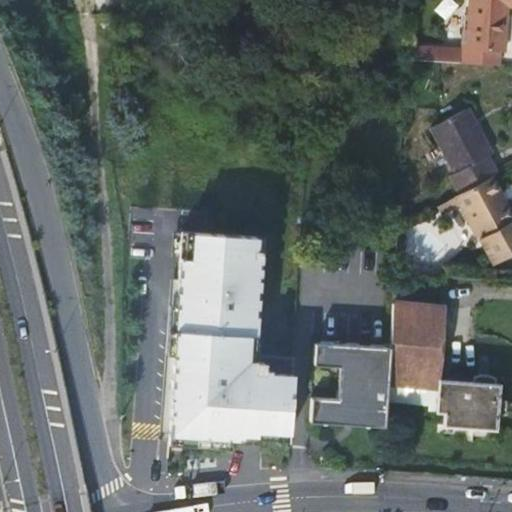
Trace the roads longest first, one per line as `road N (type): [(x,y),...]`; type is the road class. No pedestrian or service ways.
road 1 (secondary): [(110,511),(51,246),(0,73)]
road 2 (secondary): [(158,511),(328,496),(466,498)]
road 3 (secondary): [(58,511),(0,237)]
road 4 (secondary): [(0,346),(33,511)]
